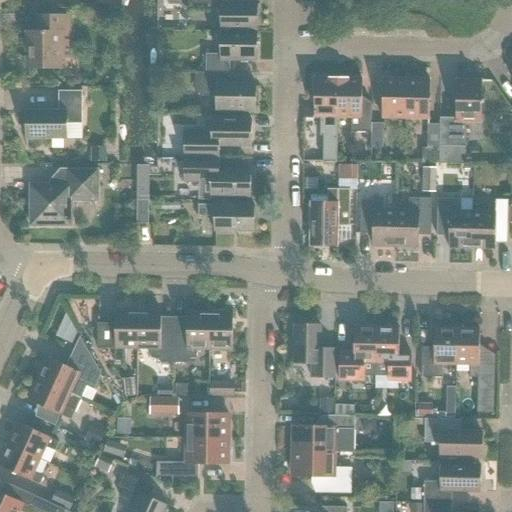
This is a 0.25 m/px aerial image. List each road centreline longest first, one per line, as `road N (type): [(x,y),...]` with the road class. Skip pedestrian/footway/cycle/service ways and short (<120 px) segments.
road 1 (residential): [(511,17),(490,55),(292,55)]
road 2 (residential): [(263,511),(261,272)]
road 3 (unclassified): [(285,273),(511,282)]
road 4 (residential): [(285,273),(292,55)]
road 5 (unclassified): [(44,271),(261,272)]
